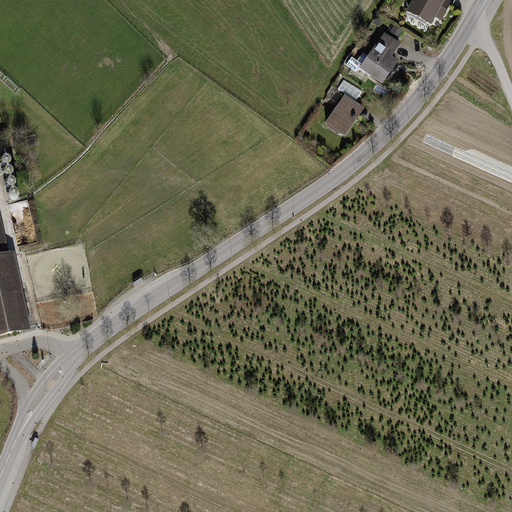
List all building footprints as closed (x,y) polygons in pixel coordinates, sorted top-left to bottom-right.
[(416,0),(410,13),(430,25),(436,13),(443,17),(450,4),(442,0),(416,0)] [(430,25),(410,13),(406,20),(426,31),(430,25)] [(402,32),(394,27),(391,32),(399,37),(402,32)] [(352,58),(347,66),(355,71),(361,70),(363,68),(383,82),(396,64),(389,59),(399,44),(385,36),(369,58),(363,54),(358,62),(352,58)] [(345,97),(328,122),(345,133),(353,121),(354,121),(359,114),(355,112),(359,106),(345,97)] [(8,157),(6,157),(5,157),(3,159),(2,160),(2,162),(2,164),(3,165),(4,166),(6,167),(8,167),(9,166),(11,165),(11,163),(12,161),(11,160),(10,158),(8,157)] [(11,168),(9,168),(7,168),(6,169),(5,171),(4,173),(4,175),(5,176),(7,177),(8,178),(10,178),(12,177),(13,176),(14,174),(14,172),(14,171),(12,169),(11,168)] [(13,179),(11,179),(10,179),(8,181),(7,182),(7,184),(7,186),(8,187),(9,189),(11,189),(13,189),(14,188),(16,187),(17,185),(17,183),(16,182),(15,180),(13,179)] [(16,190),(14,190),(12,190),(10,191),(9,193),(9,195),(9,197),(10,198),(11,199),(13,200),(15,200),(17,199),(18,198),(19,196),(19,194),(18,193),(17,191),(16,190)] [(0,258),(8,257),(0,219),(0,258)] [(0,334),(23,330),(8,257),(0,258),(0,334)] [(144,282),(141,279),(134,284),(136,287),(144,282)]
